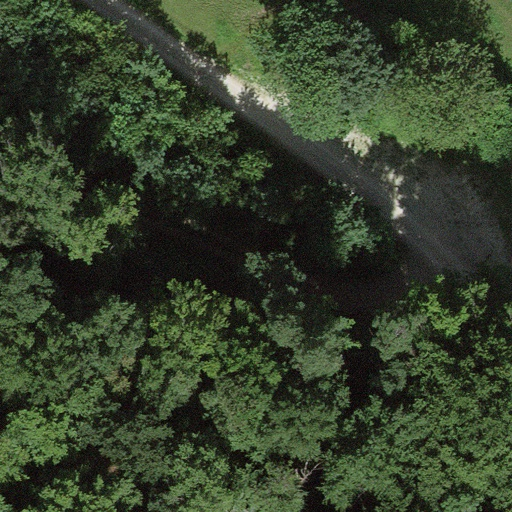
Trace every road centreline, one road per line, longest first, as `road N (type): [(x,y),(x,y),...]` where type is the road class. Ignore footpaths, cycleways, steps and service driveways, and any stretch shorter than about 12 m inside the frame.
road 1 (track): [(511,342),(480,302),(358,192),(78,0)]
road 2 (track): [(0,170),(387,316),(429,316),(480,302)]
